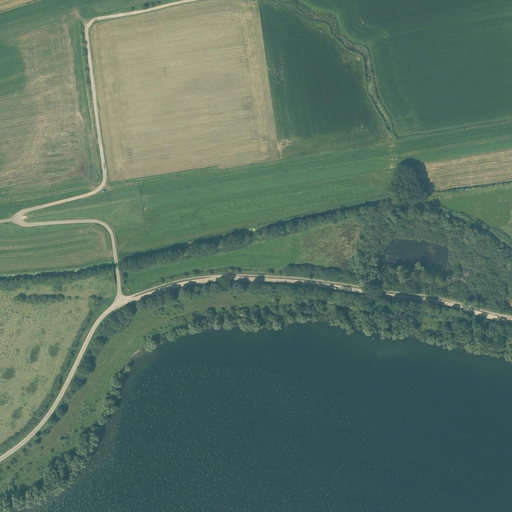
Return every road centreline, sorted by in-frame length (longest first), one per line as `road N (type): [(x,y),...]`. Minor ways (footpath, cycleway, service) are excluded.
road 1 (unclassified): [(0,458),(47,416),(117,299),(184,281),(245,277),(429,299),(511,319)]
road 2 (unclassified): [(195,0),(89,21),(103,184),(16,219)]
